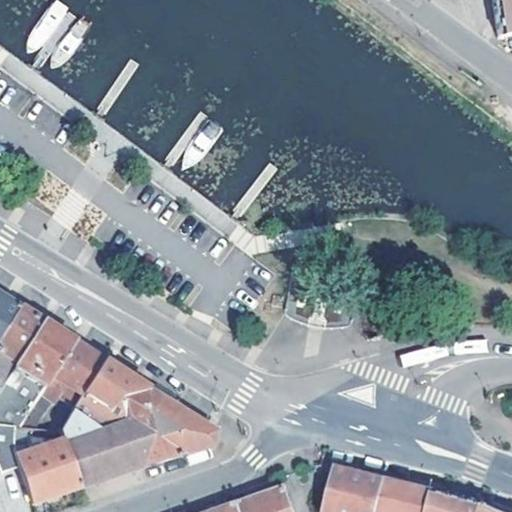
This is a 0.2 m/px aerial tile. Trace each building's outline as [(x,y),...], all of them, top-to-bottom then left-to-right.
[(511,0),(492,0),(498,38),(511,36),(511,0)] [(0,336),(17,310),(0,299),(0,336)] [(15,366),(41,325),(35,321),(17,310),(0,336),(0,356),(13,366),(15,366)] [(0,428),(13,430),(16,430),(38,396),(71,344),(62,338),(48,329),(41,325),(15,366),(27,374),(8,405),(0,406),(0,428)] [(71,344),(38,396),(50,403),(61,386),(80,398),(103,364),(97,360),(91,356),(71,344)] [(105,414),(118,400),(147,391),(118,373),(107,366),(103,364),(80,398),(105,414)] [(147,391),(118,400),(125,422),(171,407),(159,398),(147,391)] [(70,414),(92,428),(105,414),(80,398),(70,414)] [(60,443),(77,489),(138,467),(139,468),(199,451),(211,447),(212,440),(214,434),(171,407),(125,422),(97,431),(92,428),(70,414),(57,434),(60,443)] [(0,452),(11,454),(11,452),(12,436),(13,430),(0,428),(0,452)] [(17,436),(16,441),(30,442),(31,432),(16,430),(13,430),(12,436),(17,436)] [(60,443),(14,460),(29,507),(77,490),(77,489),(60,443)] [(323,511),(377,511),(384,488),(374,485),(346,478),(342,477),(333,475),(323,511)] [(384,488),(377,511),(429,511),(432,501),(420,497),(396,491),(384,488)] [(237,509),(237,511),(288,511),(282,493),(237,509)] [(432,501),(429,511),(476,511),(471,511),(456,507),(432,501)]
